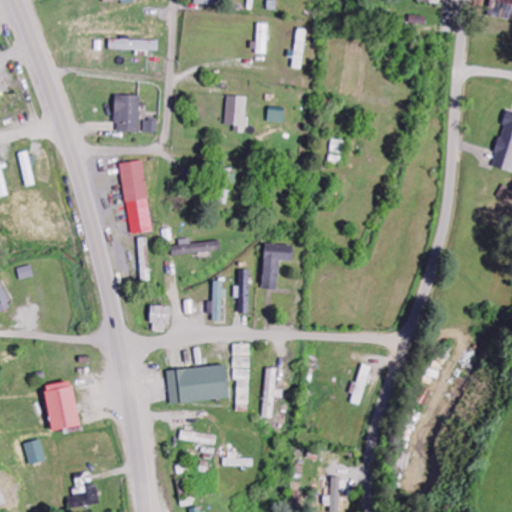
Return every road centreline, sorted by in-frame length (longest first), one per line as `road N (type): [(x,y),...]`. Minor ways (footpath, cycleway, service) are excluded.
road 1 (tertiary): [(145,511),(105,270),(17,0)]
road 2 (residential): [(467,0),(447,212),(378,421),(369,511)]
road 3 (residential): [(120,342),(250,334),(407,341)]
road 4 (residential): [(0,334),(120,342)]
